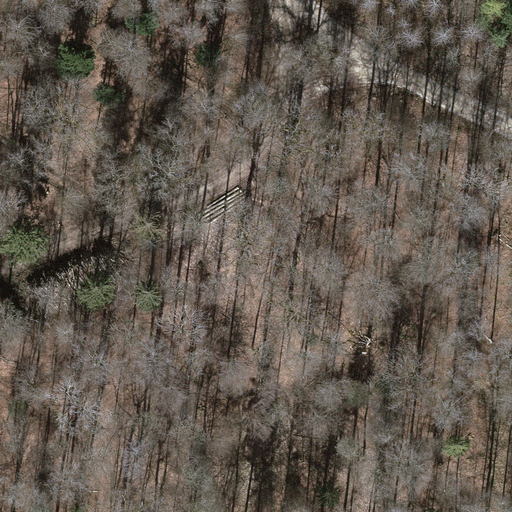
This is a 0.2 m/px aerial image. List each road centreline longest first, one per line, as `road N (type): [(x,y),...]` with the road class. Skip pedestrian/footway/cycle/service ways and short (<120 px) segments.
road 1 (track): [(395,65),(284,106),(210,189),(0,268)]
road 2 (track): [(314,0),(395,65),(511,121)]
